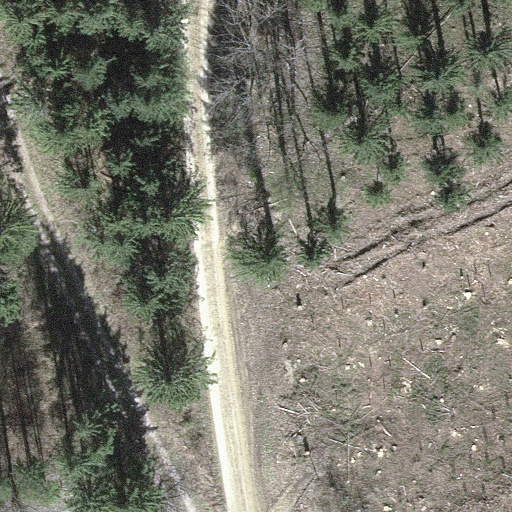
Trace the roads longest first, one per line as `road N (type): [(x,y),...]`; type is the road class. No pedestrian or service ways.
road 1 (track): [(205,0),(205,216),(248,511)]
road 2 (track): [(0,78),(57,240),(184,511)]
